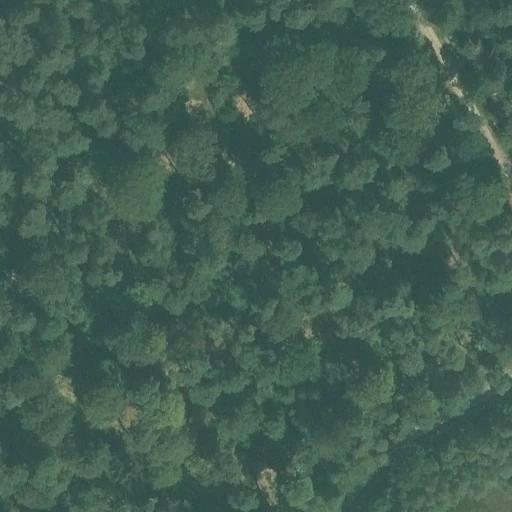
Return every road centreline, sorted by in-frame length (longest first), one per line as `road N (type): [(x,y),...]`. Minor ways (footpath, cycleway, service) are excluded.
road 1 (track): [(127,511),(193,398),(260,357),(289,226),(207,90),(361,0)]
road 2 (track): [(207,90),(0,212)]
road 3 (track): [(335,511),(381,459),(511,381)]
road 4 (track): [(511,170),(420,0)]
